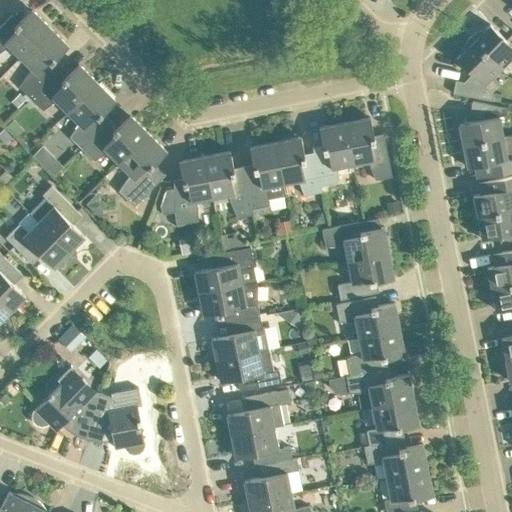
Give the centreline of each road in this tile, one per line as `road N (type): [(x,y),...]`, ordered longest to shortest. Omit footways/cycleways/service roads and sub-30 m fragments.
road 1 (unclassified): [(411,77),(497,511)]
road 2 (residential): [(195,511),(203,493),(163,291),(152,276),(136,267),(100,274),(0,375)]
road 3 (residential): [(411,77),(189,120),(66,0)]
road 4 (residential): [(170,511),(0,445)]
